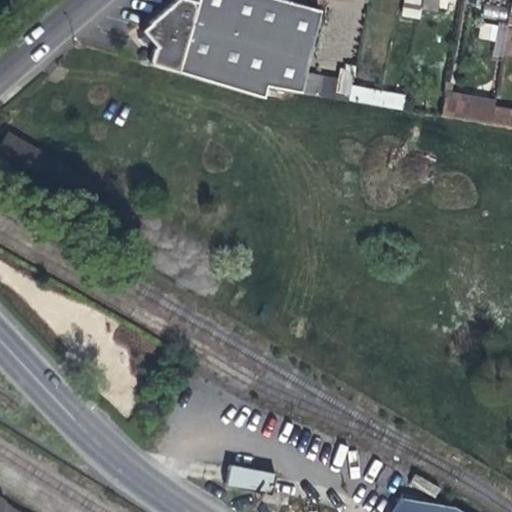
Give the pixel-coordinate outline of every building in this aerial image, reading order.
[(317,8),(302,5),(285,0),(170,0),(140,28),(144,33),(140,37),(149,48),(154,44),(158,48),(154,64),(265,100),(268,89),(297,94),(317,8)] [(419,4),(419,0),(404,0),(403,16),(418,18),(419,4)] [(420,0),(419,9),(435,11),(436,0),(420,0)] [(502,20),(505,6),(485,1),(481,15),(502,20)] [(482,22),(478,37),(494,42),(498,27),(482,22)] [(497,57),(511,54),(511,30),(493,33),(497,57)] [(401,110),(437,116),(441,96),(405,89),(401,110)] [(441,117),(457,119),(460,100),(444,98),(441,117)] [(493,106),(460,100),(457,119),(490,125),(493,106)] [(511,108),(493,106),(490,125),(511,128),(511,108)] [(0,145),(0,156),(27,172),(40,150),(8,132),(0,145)] [(271,496),(274,473),(226,465),(223,488),(271,496)] [(453,511),(458,507),(402,497),(394,511),(453,511)] [(21,511),(5,502),(3,511),(21,511)]
